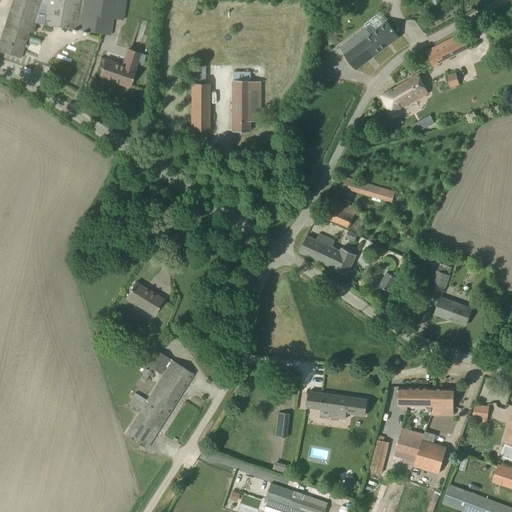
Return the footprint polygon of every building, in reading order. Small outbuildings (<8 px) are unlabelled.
[(113,19),(122,20),(125,0),(12,0),(0,40),(0,51),(20,58),(29,32),(33,33),(37,23),(110,35),(113,19)] [(365,28),(348,41),(340,47),(344,53),(343,54),(355,70),(399,37),(387,21),(370,34),(365,28)] [(467,48),(460,34),(454,37),(425,51),(432,65),(467,48)] [(115,81),(114,82),(129,87),(135,69),(134,69),(140,53),(128,49),(125,58),(127,58),(125,66),(105,59),(99,77),(109,80),(110,79),(115,81)] [(421,99),(429,94),(417,73),(408,78),(409,79),(381,96),(391,113),(420,98),(421,99)] [(460,74),(456,75),(456,73),(446,75),(450,87),(459,84),(458,80),(461,79),(460,74)] [(232,131),(249,132),(249,121),(260,121),(260,81),(250,81),(250,80),(232,80),(232,131)] [(191,131),(209,131),(209,83),(191,83),(191,131)] [(392,201),(395,192),(345,178),(343,187),(392,201)] [(359,232),(367,214),(357,210),(357,208),(336,199),(328,219),(359,232)] [(355,241),(358,234),(348,230),(345,237),(355,241)] [(316,240),(307,235),(299,252),(332,267),(332,268),(346,275),(356,255),(342,247),(340,251),(332,247),(335,241),(319,234),(316,240)] [(443,291),(451,268),(440,264),(431,287),(443,291)] [(476,275),(486,278),(488,273),(478,269),(476,275)] [(389,291),(397,277),(386,272),(378,286),(389,291)] [(153,315),(163,299),(135,282),(126,298),(153,315)] [(434,314),(465,325),(472,308),(440,297),(434,314)] [(193,373),(156,349),(146,364),(163,375),(147,400),(135,393),(126,406),(138,413),(125,435),(146,449),(193,373)] [(420,406),(434,406),(434,388),(398,387),(398,405),(420,406)] [(434,388),(434,406),(431,414),(446,415),(446,407),(453,406),(454,389),(434,388)] [(367,399),(309,391),(306,407),(330,410),(329,416),(345,419),(346,413),(365,415),(367,399)] [(486,424),(488,407),(474,405),(473,417),(477,418),(476,423),(486,424)] [(289,413),(287,413),(278,412),(275,437),(284,438),(287,438),(289,413)] [(369,470),(377,472),(381,473),(389,442),(383,440),(384,436),(377,435),(369,470)] [(400,435),(395,450),(417,456),(421,441),(400,435)] [(446,448),(433,444),(421,441),(417,456),(414,466),(438,473),(446,448)] [(277,460),(274,468),(286,471),(288,463),(277,460)] [(511,471),(497,466),(493,480),(511,486),(511,471)] [(345,482),(342,483),(345,491),(357,487),(354,478),(345,482)] [(324,511),(328,502),(271,483),(265,500),(288,508),(286,511),(324,511)] [(466,511),(511,511),(511,507),(449,484),(442,503),(466,511)]
